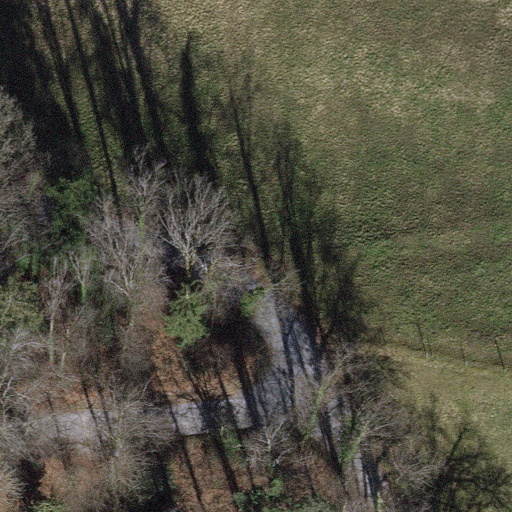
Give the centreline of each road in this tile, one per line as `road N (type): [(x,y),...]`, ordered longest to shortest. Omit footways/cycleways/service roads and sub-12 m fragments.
road 1 (track): [(0,193),(215,269),(280,318),(327,399)]
road 2 (track): [(0,438),(327,399)]
road 3 (track): [(327,399),(385,511)]
